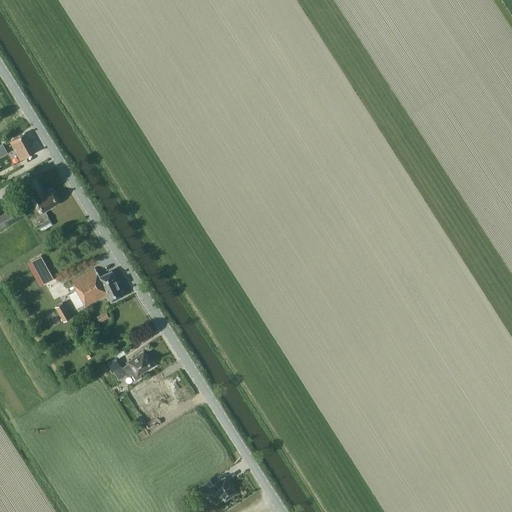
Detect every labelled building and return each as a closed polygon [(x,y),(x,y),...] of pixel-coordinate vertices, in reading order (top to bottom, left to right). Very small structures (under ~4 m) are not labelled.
[(36,152),(25,133),(10,141),(21,160),(36,152)] [(52,191),(46,195),(35,177),(27,183),(38,200),(37,200),(44,211),(59,202),(52,191)] [(19,203),(0,213),(0,229),(26,215),(19,203)] [(53,224),(45,211),(32,219),(40,232),(53,224)] [(32,261),(45,284),(54,279),(41,256),(32,261)] [(96,268),(71,281),(85,306),(94,301),(108,294),(111,301),(124,295),(112,271),(100,276),(96,268)] [(63,321),(70,317),(61,303),(54,306),(63,321)] [(107,310),(97,316),(100,322),(110,317),(107,310)] [(84,351),(88,358),(93,356),(88,348),(84,351)] [(141,373),(153,366),(144,352),(128,361),(130,363),(123,367),(116,358),(107,363),(113,372),(115,371),(119,378),(126,374),(127,375),(132,372),(136,379),(141,376),(141,373)] [(108,369),(105,363),(96,368),(99,374),(108,369)] [(144,383),(129,394),(141,413),(148,408),(156,420),(171,410),(167,404),(175,398),(164,382),(150,392),(144,383)] [(228,497),(235,493),(225,477),(216,483),(220,490),(218,491),(219,492),(212,496),(213,497),(210,498),(214,503),(216,502),(222,499),(222,500),(227,496),(228,497)] [(199,487),(202,492),(214,484),(210,479),(199,487)]
